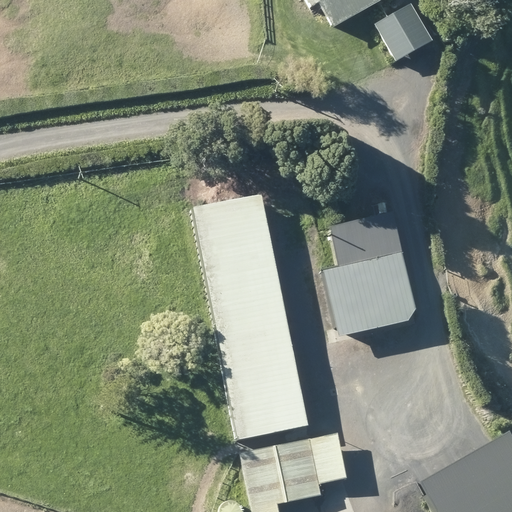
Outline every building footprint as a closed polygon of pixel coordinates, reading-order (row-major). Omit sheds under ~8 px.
[(305,0),(300,3),(308,16),(316,12),(329,34),(386,0),(305,0)] [(426,47),(406,11),(370,31),(390,67),(426,47)] [(308,431),(262,202),(198,215),(243,444),(308,431)] [(404,325),(410,307),(411,305),(394,218),(326,231),(334,272),(319,275),(332,340),(404,325)] [(339,482),(332,439),(239,455),(248,511),(274,511),(273,506),(318,499),(316,486),(339,482)] [(511,511),(511,457),(502,439),(415,487),(428,511),(511,511)]
